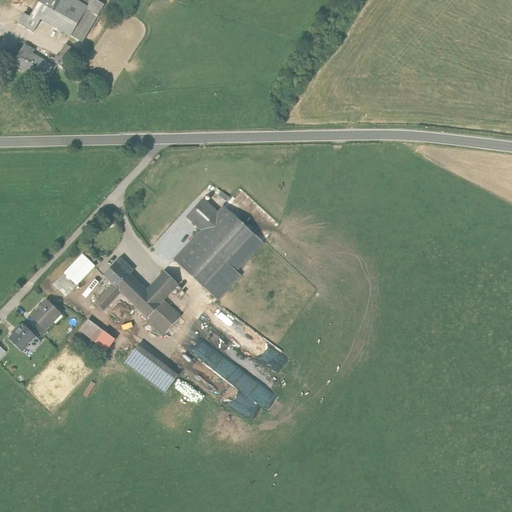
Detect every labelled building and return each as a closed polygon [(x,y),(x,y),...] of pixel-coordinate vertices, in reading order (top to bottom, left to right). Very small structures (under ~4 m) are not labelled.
[(98,6),(85,0),(44,0),(35,18),(27,14),(20,28),(40,38),(46,26),(79,43),(98,6)] [(64,50),(59,62),(73,68),(78,56),(64,50)] [(26,58),(20,72),(47,85),(54,72),(26,58)] [(174,252),(207,283),(253,234),(221,204),(216,210),(201,196),(187,211),(201,224),(174,252)] [(54,277),(66,289),(91,265),(79,253),(54,277)] [(124,289),(166,330),(179,316),(162,299),(177,284),(166,273),(151,288),(118,255),(102,271),(112,281),(95,298),(105,308),(124,289)] [(45,331),(61,315),(46,300),(30,316),(45,331)] [(79,331),(96,343),(104,332),(88,320),(79,331)] [(8,340),(22,353),(36,338),(22,325),(8,340)] [(260,337),(252,349),(290,375),(299,363),(260,337)] [(254,385),(257,380),(207,342),(197,356),(244,391),(256,401),(263,393),(257,389),(258,388),(254,385)] [(138,346),(124,365),(164,395),(178,376),(138,346)]
